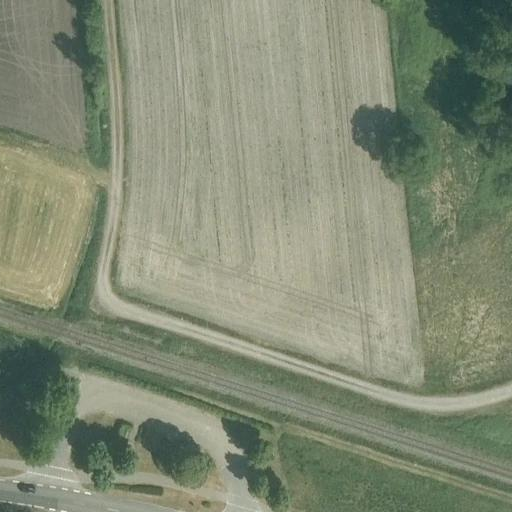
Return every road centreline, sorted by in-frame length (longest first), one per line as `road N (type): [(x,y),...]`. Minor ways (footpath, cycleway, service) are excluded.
road 1 (track): [(107,302),(422,409),(511,396)]
road 2 (track): [(107,302),(116,108),(106,0)]
